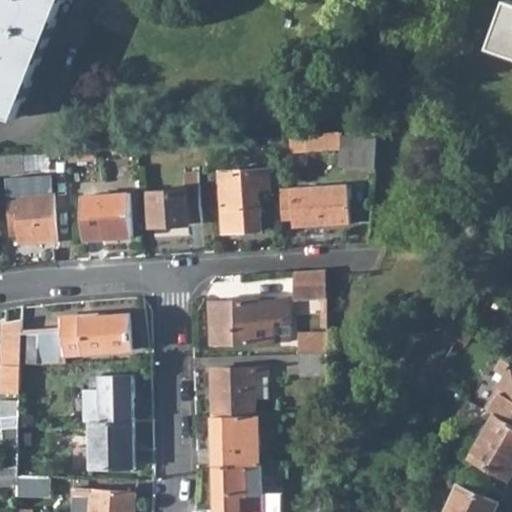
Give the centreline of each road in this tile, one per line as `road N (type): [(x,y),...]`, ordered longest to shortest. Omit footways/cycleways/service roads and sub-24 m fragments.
road 1 (residential): [(173,511),(170,269)]
road 2 (residential): [(170,269),(366,255)]
road 3 (residential): [(0,286),(170,269)]
